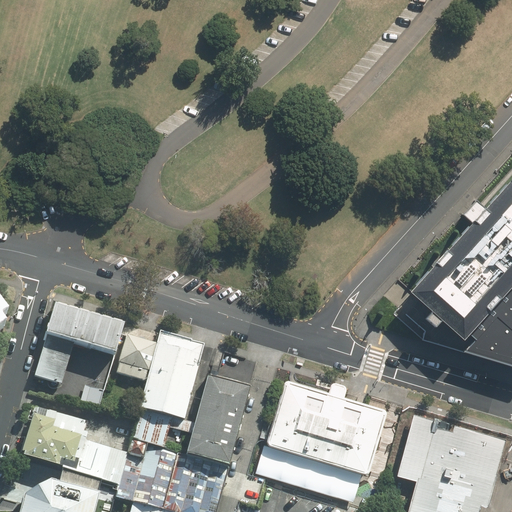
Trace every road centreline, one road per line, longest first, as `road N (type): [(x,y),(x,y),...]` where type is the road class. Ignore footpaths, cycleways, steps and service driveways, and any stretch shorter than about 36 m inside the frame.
road 1 (residential): [(314,342),(511,120)]
road 2 (residential): [(49,260),(314,342)]
road 3 (residential): [(314,342),(511,402)]
road 4 (residential): [(49,260),(0,428)]
